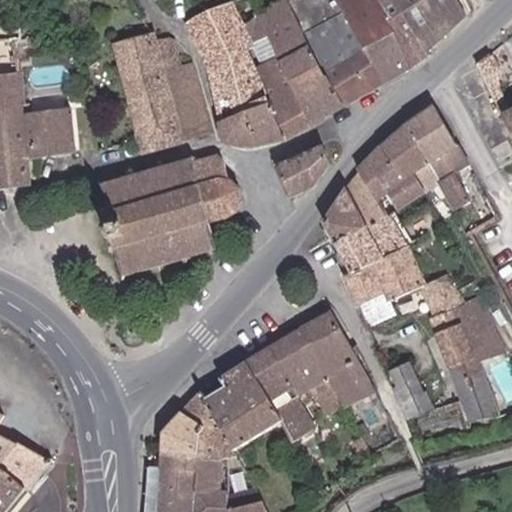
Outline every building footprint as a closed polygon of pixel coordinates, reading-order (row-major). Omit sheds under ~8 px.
[(112,0),(119,26),(142,21),(127,0),(112,0)] [(297,0),(294,0),(249,24),(293,140),(352,107),(297,0)] [(397,23),(383,0),(297,0),(352,107),(418,68),(397,23)] [(411,15),(434,57),(472,16),(462,0),(383,0),(397,23),(411,15)] [(249,24),(239,1),(192,24),(212,67),(226,131),(232,145),(251,148),(272,144),(293,140),(249,24)] [(418,68),(434,57),(411,15),(397,23),(418,68)] [(160,36),(121,46),(148,141),(150,150),(217,134),(199,63),(186,67),(179,42),(175,39),(164,42),(160,36)] [(511,103),(500,81),(508,77),(497,57),(482,65),(511,120),(511,103)] [(0,189),(39,185),(36,159),(30,114),(25,70),(0,72),(0,189)] [(36,159),(81,154),(76,108),(30,114),(36,159)] [(425,117),(414,123),(448,185),(463,211),(478,202),(463,174),(474,168),(441,108),(425,117)] [(422,178),(433,195),(448,185),(414,123),(390,147),(417,182),(422,178)] [(417,182),(390,147),(365,173),(386,201),(396,197),(404,211),(433,195),(422,178),(417,182)] [(339,164),(332,148),(284,169),(298,199),(320,189),(339,164)] [(200,163),(199,162),(201,156),(197,155),(195,159),(171,166),(170,162),(164,164),(165,167),(143,174),(142,170),(136,172),(137,175),(110,183),(106,181),(104,185),(109,187),(114,208),(109,209),(121,252),(125,251),(132,276),(129,282),(133,284),(136,277),(167,269),(168,271),(171,270),(170,268),(193,261),(194,264),(198,263),(197,259),(220,253),(224,256),(227,254),(222,250),(216,223),(231,221),(237,217),(241,213),(244,210),(248,204),(248,202),(246,192),(242,186),(237,184),(234,183),(229,165),(226,161),(221,158),(200,163)] [(342,245),(395,216),(386,201),(365,173),(352,192),(331,225),(342,245)] [(356,273),(418,245),(402,213),(395,216),(342,245),(356,273)] [(436,284),(418,245),(356,273),(349,276),(359,299),(363,306),(389,295),(392,303),(422,290),(436,284)] [(435,320),(458,310),(453,298),(445,279),(436,284),(422,290),(435,320)] [(466,326),(482,366),(511,351),(511,350),(484,300),(458,310),(435,320),(442,336),(466,326)] [(336,313),(306,332),(335,384),(349,410),(380,393),(336,313)] [(482,366),(466,326),(442,336),(479,425),(503,415),(482,366)] [(306,332),(252,364),(287,425),(299,444),(318,433),(301,401),(335,384),(306,332)] [(287,425),(252,364),(222,382),(223,384),(200,397),(234,455),(287,425)] [(392,374),(412,421),(434,412),(413,364),(392,374)] [(168,454),(234,455),(200,397),(170,433),(168,454)] [(0,458),(38,490),(55,465),(4,432),(6,416),(0,412),(0,458)] [(234,455),(168,454),(163,511),(229,511),(230,510),(234,455)] [(19,511),(38,490),(0,458),(0,511),(19,511)] [(230,510),(229,511),(273,511),(269,503),(230,510)]
